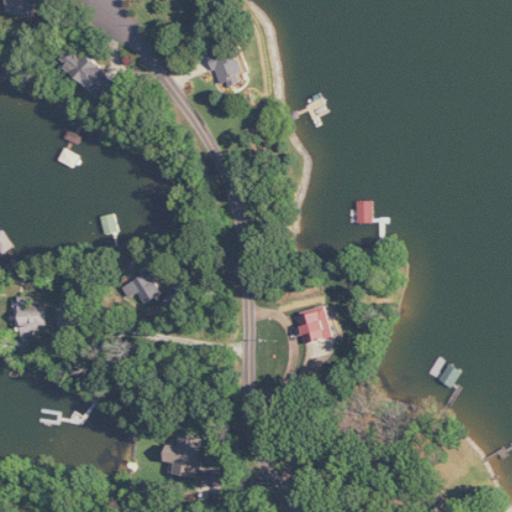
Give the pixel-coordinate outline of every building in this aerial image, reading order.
[(40,0),(10,0),(9,13),(38,17),(40,0)] [(214,55),(225,88),(246,81),(244,74),(249,72),(241,46),(214,55)] [(90,54),(86,60),(75,50),(67,60),(72,63),(69,67),(98,91),(101,87),(111,95),(123,82),(90,54)] [(376,223),(377,201),(361,201),(360,223),(376,223)] [(127,288),(133,299),(142,294),(148,304),(167,294),(151,266),(129,279),(132,285),(127,288)] [(51,325),(50,306),(38,306),(38,298),(18,299),(20,337),(42,335),(42,326),(51,325)] [(301,315),(310,345),(340,337),(332,306),(301,315)] [(205,438),(184,435),(182,446),(171,444),(169,460),(180,461),(178,475),(201,478),(201,475),(214,477),(216,462),(203,461),(205,438)]
